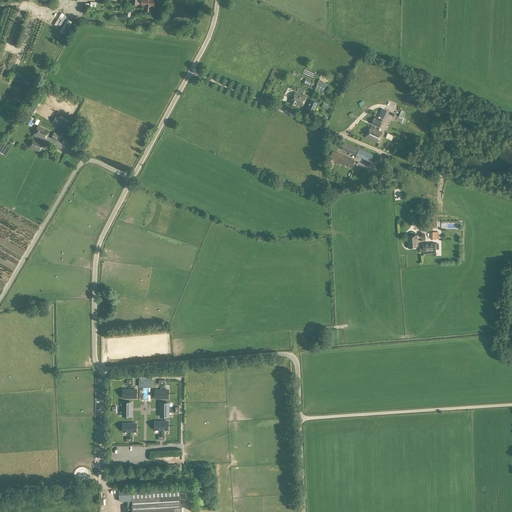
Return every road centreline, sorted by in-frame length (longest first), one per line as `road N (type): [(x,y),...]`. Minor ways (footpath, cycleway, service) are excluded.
road 1 (unclassified): [(303,511),(294,358),(96,364),(96,254),(132,178)]
road 2 (track): [(190,71),(387,155),(413,224)]
road 3 (unclassified): [(0,298),(81,163),(94,160),(132,178)]
road 4 (unclassified): [(132,178),(210,34),(217,0)]
road 5 (track): [(387,155),(511,197)]
